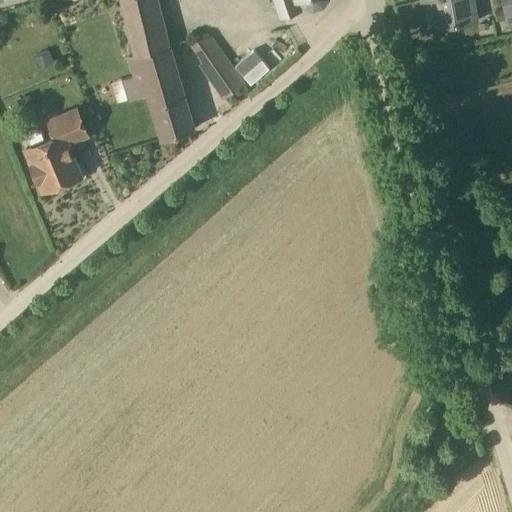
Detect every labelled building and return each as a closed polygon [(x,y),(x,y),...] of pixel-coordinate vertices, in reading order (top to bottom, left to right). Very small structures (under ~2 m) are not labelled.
[(169,44),(170,44),(158,0),(120,0),(135,53),(169,44)] [(277,0),(281,11),(300,5),(301,6),(309,3),(308,0),(277,0)] [(431,0),(436,27),(478,20),(474,0),(431,0)] [(497,21),(508,19),(506,7),(495,9),(497,21)] [(243,82),(208,37),(188,41),(202,61),(200,63),(224,96),(243,82)] [(135,53),(127,55),(134,75),(122,78),(128,97),(140,94),(148,92),(161,137),(194,127),(169,44),(135,53)] [(35,57),(33,58),(37,68),(54,61),(50,51),(48,52),(46,49),(34,54),(35,57)] [(66,142),(70,140),(87,133),(79,115),(76,106),(45,119),(50,134),(44,137),(41,132),(37,130),(30,133),(28,137),(31,144),(23,147),(30,164),(32,163),(39,180),(37,181),(41,189),(70,177),(75,180),(81,177),(84,172),(81,166),(76,164),(66,142)] [(446,435),(434,437),(437,447),(449,445),(446,435)]
